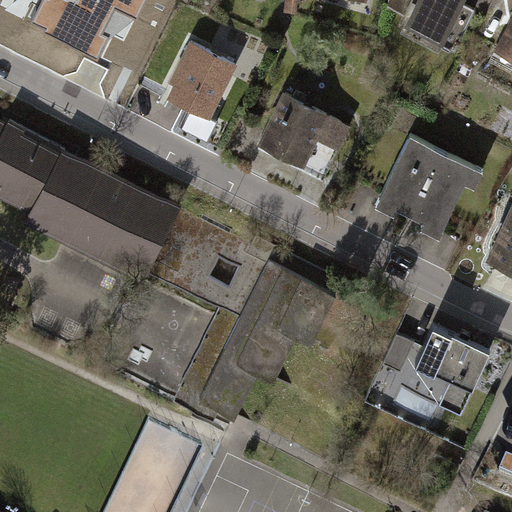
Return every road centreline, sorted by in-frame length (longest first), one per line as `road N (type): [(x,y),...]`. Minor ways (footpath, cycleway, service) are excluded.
road 1 (residential): [(0,62),(511,317)]
road 2 (residential): [(511,379),(446,511)]
